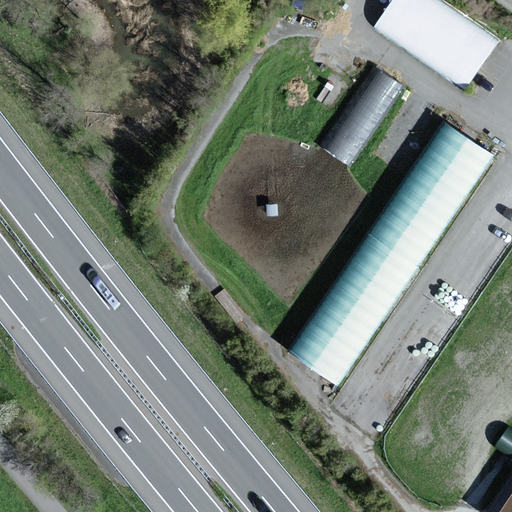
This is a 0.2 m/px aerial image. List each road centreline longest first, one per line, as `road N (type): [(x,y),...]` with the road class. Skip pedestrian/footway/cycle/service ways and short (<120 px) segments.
road 1 (motorway): [(276,511),(0,166)]
road 2 (motorway): [(0,264),(198,511)]
